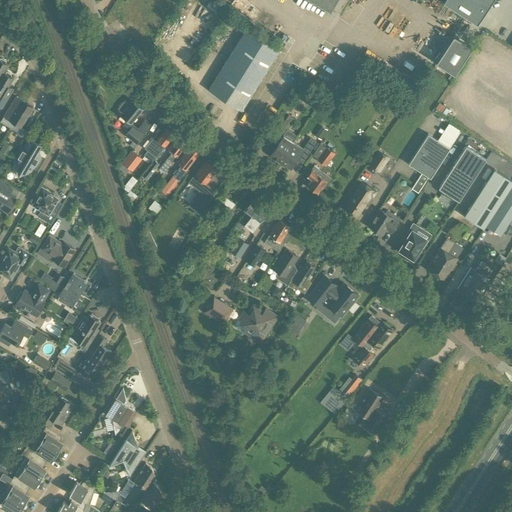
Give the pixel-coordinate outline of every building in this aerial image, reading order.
[(311,0),(330,11),(336,0),(311,0)] [(443,0),(443,1),(477,23),(479,20),(488,6),(479,0),(443,0)] [(242,110),(280,50),(252,33),(255,29),(249,25),(246,29),(208,89),(242,110)] [(453,35),(436,62),(455,74),(472,47),(453,35)] [(11,93),(6,90),(13,78),(11,76),(12,75),(8,72),(6,71),(5,73),(3,72),(3,71),(0,76),(0,106),(2,108),(11,93)] [(304,92),(300,98),(314,107),(318,101),(304,92)] [(33,107),(16,96),(4,116),(1,121),(17,132),(28,115),(30,116),(34,110),(32,109),(33,107)] [(143,109),(132,100),(129,104),(126,101),(124,102),(119,107),(120,109),(123,112),(121,114),(127,120),(124,124),(128,127),(143,109)] [(289,115),(277,132),(283,136),(288,129),(295,119),(289,115)] [(133,141),(130,144),(133,147),(143,135),(132,126),(125,134),(133,141)] [(175,133),(166,126),(163,131),(160,129),(150,141),(153,143),(147,151),(155,158),(175,133)] [(321,127),(316,135),(321,138),(326,130),(321,127)] [(283,136),(269,156),(280,163),(293,143),(297,136),(288,129),(283,136)] [(422,172),(418,177),(425,181),(428,176),(430,177),(449,147),(428,133),(408,163),(422,172)] [(179,135),(169,148),(172,151),(159,168),(164,172),(178,155),(188,143),(179,135)] [(28,173),(33,165),(36,164),(41,157),(36,154),(36,152),(40,144),(30,138),(26,145),(22,146),(18,153),(19,157),(14,165),(17,176),(28,173)] [(303,149),(293,143),(280,163),(290,169),(300,154),(306,158),(316,142),(310,138),(303,149)] [(6,142),(0,151),(7,155),(12,147),(6,142)] [(326,166),(335,153),(326,146),(325,147),(318,142),(313,149),(314,150),(312,153),(313,154),(312,155),(317,158),(316,159),(326,166)] [(177,162),(181,165),(173,175),(179,181),(188,169),(187,168),(199,153),(190,146),(177,162)] [(486,159),(465,146),(438,187),(458,201),(486,159)] [(141,158),(131,150),(121,162),(132,170),(141,158)] [(388,158),(378,151),(369,164),(379,171),(388,158)] [(160,164),(154,159),(142,174),(148,179),(160,164)] [(204,188),(202,187),(205,183),(206,183),(217,169),(206,160),(194,174),(200,179),(194,185),(202,191),(204,188)] [(311,178),(306,184),(318,193),(327,180),(315,172),(311,169),(307,175),(311,178)] [(511,180),(494,169),(464,215),(463,215),(483,228),(484,227),(483,227),(511,182),(511,180)] [(127,182),(123,187),(128,191),(130,190),(137,180),(132,176),(127,182)] [(418,177),(415,183),(421,187),(425,181),(418,177)] [(0,207),(8,212),(16,198),(9,194),(12,188),(0,180),(0,207)] [(169,181),(161,190),(167,195),(175,186),(169,181)] [(344,207),(357,216),(373,191),(361,183),(344,207)] [(511,184),(486,225),(500,235),(511,216),(511,184)] [(37,216),(51,224),(62,206),(56,202),(57,199),(49,194),(49,192),(42,188),(38,195),(39,196),(34,205),(41,209),(37,216)] [(235,204),(225,196),(220,203),(230,210),(235,204)] [(240,230),(244,224),(261,203),(257,200),(258,199),(255,196),(254,197),(253,197),(243,209),(246,211),(235,226),(229,233),(234,237),(240,230)] [(156,213),(163,204),(155,198),(149,207),(156,213)] [(261,203),(244,224),(252,230),(269,209),(268,209),(269,208),(265,205),(265,206),(261,203)] [(394,230),(401,219),(388,210),(386,211),(385,212),(379,209),(368,225),(382,234),(387,227),(389,226),(394,230)] [(290,234),(287,232),(290,225),(279,218),(264,242),(279,251),(290,234)] [(420,227),(413,223),(405,236),(407,237),(399,250),(415,260),(428,240),(416,232),(420,227)] [(40,239),(32,235),(29,239),(37,244),(40,239)] [(55,257),(53,259),(64,266),(75,249),(64,242),(63,244),(50,235),(41,248),(55,257)] [(229,251),(240,258),(249,244),(238,237),(229,251)] [(452,269),(456,263),(454,260),(456,258),(447,252),(454,242),(446,237),(434,257),(435,257),(432,261),(431,261),(427,268),(443,278),(449,269),(452,269)] [(256,244),(249,255),(258,261),(265,249),(256,244)] [(19,264),(24,267),(32,254),(20,247),(17,247),(14,252),(10,249),(8,250),(1,262),(0,261),(0,273),(3,275),(4,274),(9,277),(12,276),(19,264)] [(289,278),(290,279),(296,270),(291,267),(298,256),(287,248),(273,268),(278,272),(275,277),(286,284),(289,278)] [(481,260),(474,270),(472,268),(459,288),(470,295),(472,292),(476,295),(478,291),(481,292),(484,287),(482,286),(487,278),(480,274),(487,263),(481,260)] [(296,270),(290,279),(293,281),(291,284),(304,292),(311,282),(309,280),(312,275),(310,274),(314,266),(306,261),(303,266),(300,264),(297,270),(296,269),(296,270)] [(64,277),(56,272),(48,284),(56,289),(64,277)] [(81,293),(78,292),(86,281),(73,273),(57,299),(71,308),(81,293)] [(323,310),(327,304),(341,315),(358,294),(344,282),(338,289),(334,286),(336,284),(325,275),(307,297),(323,310)] [(15,303),(36,315),(44,302),(42,301),(49,290),(38,283),(33,290),(35,291),(33,295),(24,289),(22,292),(20,291),(15,299),(17,300),(15,303)] [(275,289),(273,293),(279,297),(283,291),(279,289),(275,289)] [(210,305),(206,311),(218,319),(222,312),(210,305)] [(253,305),(247,314),(243,311),(235,325),(262,342),(278,316),(266,309),(264,312),(253,305)] [(85,351),(99,329),(94,326),(99,318),(92,313),(89,318),(84,315),(71,335),(83,343),(79,348),(85,351)] [(291,323),(289,326),(297,331),(305,320),(296,314),(290,322),(291,323)] [(74,315),(69,323),(75,327),(80,318),(74,315)] [(14,319),(11,326),(5,322),(0,330),(0,334),(1,334),(0,335),(0,338),(9,344),(11,340),(17,344),(23,333),(28,336),(31,330),(18,323),(18,322),(14,319)] [(369,350),(373,345),(377,348),(392,330),(383,322),(381,324),(377,323),(376,324),(368,319),(353,338),(362,346),(353,358),(363,367),(374,353),(369,350)] [(102,365),(111,351),(107,348),(103,348),(102,345),(103,345),(107,339),(99,334),(87,352),(90,354),(85,362),(92,367),(92,368),(99,372),(103,365),(102,365)] [(50,362),(38,355),(34,361),(45,369),(50,362)] [(0,383),(13,380),(10,367),(7,368),(5,362),(0,363),(0,383)] [(77,367),(72,364),(68,371),(69,371),(67,375),(70,377),(72,373),(72,374),(74,371),(77,367)] [(70,377),(69,378),(89,391),(94,384),(74,371),(72,374),(70,377)] [(62,376),(57,384),(65,389),(70,382),(63,376),(62,376)] [(13,380),(0,383),(0,397),(1,403),(5,402),(11,401),(14,400),(13,394),(16,393),(13,380)] [(125,420),(132,408),(124,403),(125,400),(126,400),(123,387),(106,414),(111,417),(113,424),(119,428),(122,423),(127,426),(129,423),(125,420)] [(356,412),(367,419),(362,426),(374,433),(386,415),(375,408),(383,396),(370,387),(356,409),(357,410),(356,412)] [(324,404),(334,413),(346,398),(336,390),(324,404)] [(58,419),(59,419),(63,421),(74,404),(59,395),(56,393),(49,404),(50,404),(49,406),(45,404),(37,417),(51,426),(55,419),(56,420),(57,420),(58,419)] [(5,402),(1,403),(0,403),(0,417),(14,414),(11,401),(5,402)] [(46,426),(38,439),(58,452),(63,443),(57,439),(60,435),(46,426)] [(110,464),(123,459),(124,458),(127,467),(130,466),(132,471),(128,478),(129,479),(147,451),(138,445),(136,440),(132,431),(133,431),(132,430),(116,454),(110,464)] [(16,434),(12,440),(18,444),(22,438),(16,434)] [(28,443),(24,449),(29,452),(43,461),(46,457),(52,461),(58,452),(38,439),(33,446),(28,443)] [(115,445),(110,442),(104,451),(109,455),(115,445)] [(5,448),(2,453),(8,457),(11,452),(5,448)] [(40,465),(43,461),(29,452),(24,449),(21,454),(26,457),(21,465),(41,478),(46,469),(40,465)] [(146,487),(148,488),(152,481),(155,475),(155,474),(156,472),(155,468),(153,467),(152,468),(152,466),(146,462),(135,480),(141,484),(140,486),(145,489),(146,487)] [(21,465),(12,478),(26,487),(29,483),(35,487),(37,483),(41,478),(21,465)] [(10,483),(4,491),(24,504),(30,495),(23,491),(26,487),(12,478),(7,475),(4,479),(10,483)] [(69,492),(86,503),(90,504),(96,486),(84,479),(81,484),(77,481),(70,492),(69,491),(69,492)] [(125,497),(134,482),(129,479),(120,493),(125,497)] [(149,511),(157,511),(160,508),(155,505),(162,494),(161,493),(162,493),(163,491),(162,487),(160,486),(159,486),(159,485),(152,481),(152,482),(152,481),(148,488),(141,499),(153,506),(149,511)] [(116,499),(121,491),(120,490),(118,494),(115,492),(107,492),(104,491),(103,492),(116,499)] [(10,511),(12,509),(16,511),(18,511),(24,504),(4,491),(0,497),(0,507),(7,511),(10,511)] [(56,511),(57,511),(83,511),(84,511),(89,511),(91,505),(90,504),(86,503),(69,492),(74,495),(69,504),(64,501),(57,511),(56,511)] [(125,497),(120,493),(119,493),(116,499),(121,502),(125,497)]
